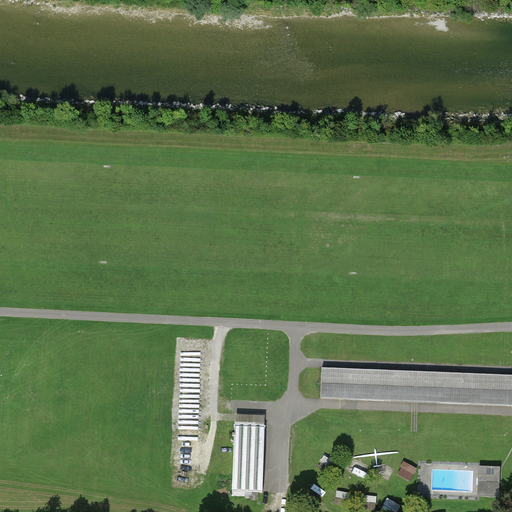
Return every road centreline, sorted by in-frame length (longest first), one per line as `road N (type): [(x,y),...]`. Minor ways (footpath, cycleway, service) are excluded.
road 1 (unclassified): [(511,327),(403,331),(0,312)]
road 2 (track): [(225,323),(206,463)]
